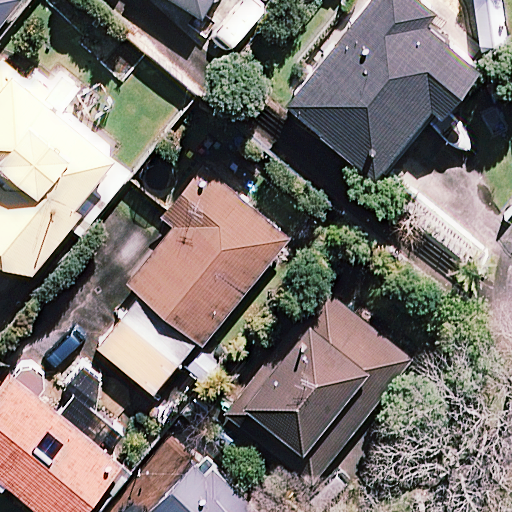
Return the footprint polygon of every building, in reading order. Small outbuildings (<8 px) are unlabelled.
[(170,0),(200,18),(210,0),(170,0)] [(432,12),(417,0),(368,0),(281,106),(370,179),(425,111),(439,123),(481,72),(422,24),(432,12)] [(64,104),(7,54),(0,61),(0,255),(24,276),(67,226),(76,234),(130,171),(59,110),(64,104)] [(287,238),(203,169),(165,216),(173,223),(126,280),(143,293),(99,348),(153,392),(196,339),(201,343),(287,238)] [(411,360),(326,290),(226,412),(311,482),(411,360)] [(12,378),(0,392),(0,395),(6,400),(0,406),(0,481),(37,511),(82,511),(120,465),(109,456),(126,435),(93,409),(99,373),(83,364),(64,380),(74,393),(57,414),(36,397),(39,396),(41,394),(43,392),(44,389),(45,386),(46,383),(46,380),(45,377),(44,375),(43,372),(41,370),(38,368),(36,366),(33,365),(30,365),(27,365),(24,365),(21,367),(18,368),(16,370),(14,372),(13,375),(12,378)] [(260,511),(197,456),(148,510),(150,511),(260,511)]
